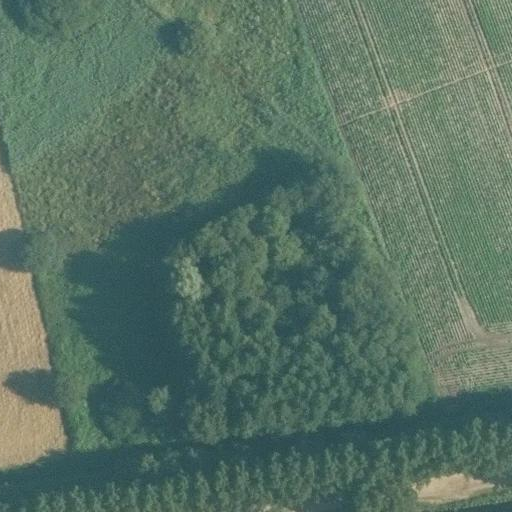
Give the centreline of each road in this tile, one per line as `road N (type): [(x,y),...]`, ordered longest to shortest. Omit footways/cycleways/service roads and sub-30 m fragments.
road 1 (track): [(0,495),(511,421)]
road 2 (track): [(511,476),(282,511)]
